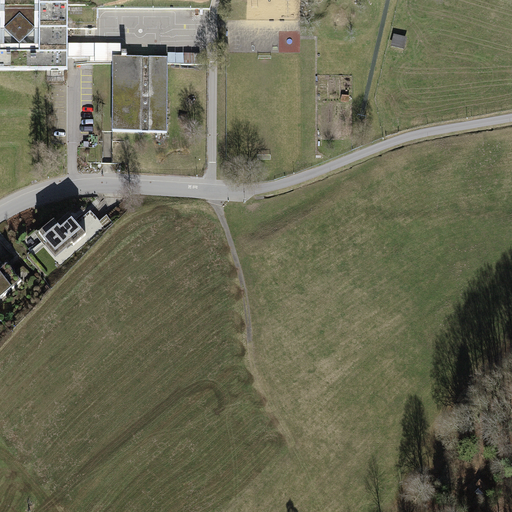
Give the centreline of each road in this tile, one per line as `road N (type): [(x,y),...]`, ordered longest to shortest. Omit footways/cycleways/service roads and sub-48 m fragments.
road 1 (residential): [(511,117),(404,137),(241,192),(73,187),(0,215)]
road 2 (track): [(211,191),(238,266),(253,371),(295,439)]
